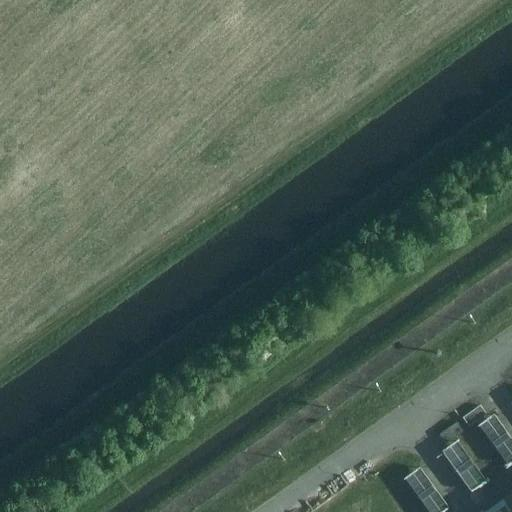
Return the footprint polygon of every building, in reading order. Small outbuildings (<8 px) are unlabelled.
[(463,418),(469,427),(487,414),(480,405),(463,418)] [(478,425),(506,463),(511,458),(511,440),(494,414),(478,425)] [(439,434),(446,443),(463,431),(456,422),(439,434)] [(442,452),(470,489),(483,479),(455,442),(442,452)] [(404,478),(427,511),(436,511),(446,505),(419,467),(404,478)]
